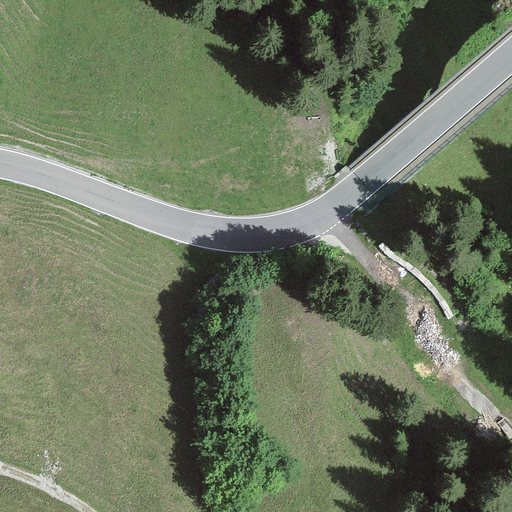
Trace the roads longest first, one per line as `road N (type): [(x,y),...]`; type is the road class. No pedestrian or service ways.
road 1 (tertiary): [(0,163),(169,221),(236,234),(280,232),(322,216),(511,55)]
road 2 (track): [(322,216),(405,310),(464,398),(511,437)]
